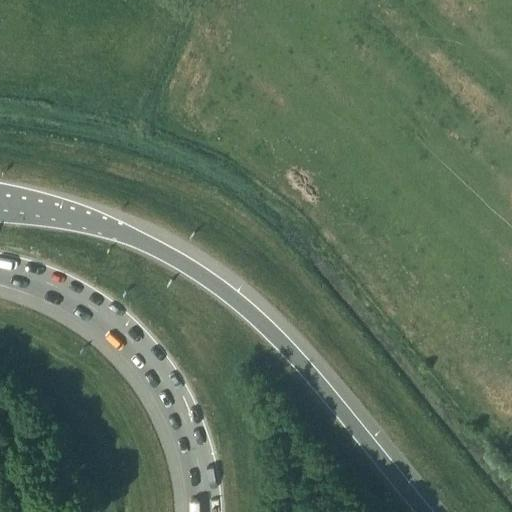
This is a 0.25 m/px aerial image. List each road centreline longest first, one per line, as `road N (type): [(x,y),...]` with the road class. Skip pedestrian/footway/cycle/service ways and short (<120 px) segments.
road 1 (motorway): [(423,511),(238,302),(117,232),(0,202)]
road 2 (motorway): [(0,269),(95,309),(129,340),(176,405),(203,511)]
